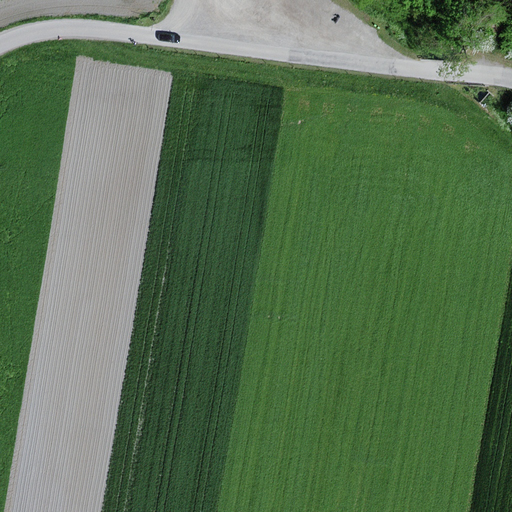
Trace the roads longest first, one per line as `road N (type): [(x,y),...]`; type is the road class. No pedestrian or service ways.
road 1 (track): [(511,81),(191,34),(193,0)]
road 2 (unclassified): [(0,42),(72,28),(191,34)]
